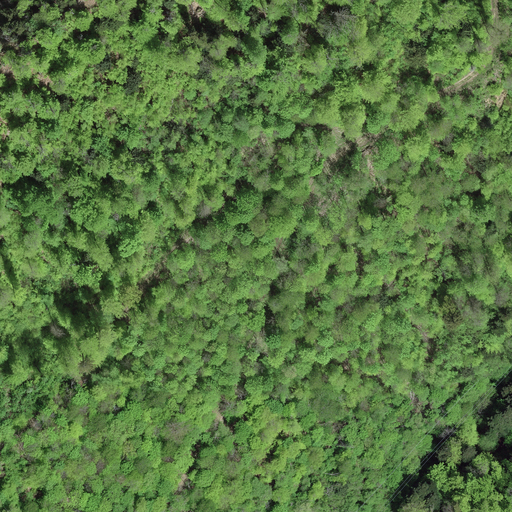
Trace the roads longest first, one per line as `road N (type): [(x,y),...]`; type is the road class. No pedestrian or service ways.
road 1 (track): [(495,0),(495,36),(477,65),(318,170),(289,218),(230,371),(159,511)]
road 2 (track): [(347,145),(321,115),(287,128),(152,265),(32,422),(0,444)]
road 3 (track): [(289,218),(178,314),(117,351),(0,401)]
